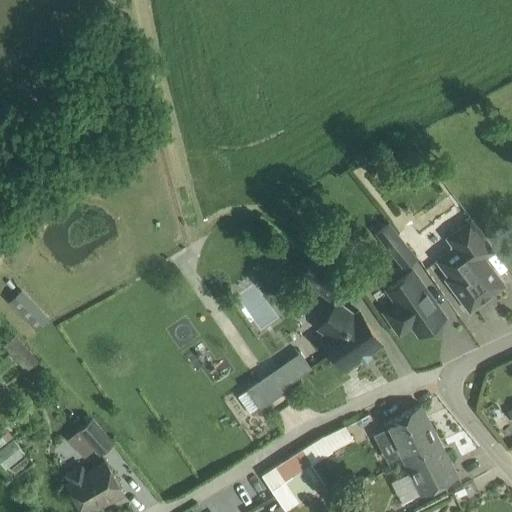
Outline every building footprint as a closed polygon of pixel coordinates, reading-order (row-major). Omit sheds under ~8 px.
[(417,152),(410,140),(390,153),(394,159),(398,165),(417,152)] [(494,248),(472,218),(447,236),(454,246),(437,259),(449,275),(446,277),(470,309),(471,308),(469,305),(482,295),(484,298),(505,283),(484,255),(494,248)] [(376,231),(385,243),(404,266),(416,256),(388,221),(376,231)] [(344,276),(314,255),(300,275),(330,296),(344,276)] [(445,315),(412,269),(387,287),(397,301),(385,310),(400,331),(412,322),(419,333),(445,315)] [(49,318),(23,289),(9,301),(35,331),(49,318)] [(331,350),(344,369),(382,343),(359,310),(354,313),(337,300),(318,326),(326,332),(321,336),(324,339),(321,341),(329,351),(331,350)] [(17,359),(29,348),(15,333),(3,344),(17,359)] [(259,407),(270,399),(257,381),(246,388),(259,407)] [(421,403),(385,421),(404,459),(440,441),(421,403)] [(99,452),(113,439),(93,417),(79,430),(99,452)] [(312,461),(332,448),(353,438),(345,424),(323,434),(303,447),(312,461)] [(0,430),(0,448),(13,438),(4,427),(0,430)] [(440,441),(404,459),(422,493),(458,474),(440,441)] [(303,447),(262,473),(285,509),(326,483),(312,461),(303,447)] [(68,480),(67,481),(84,511),(106,498),(107,501),(123,492),(105,459),(86,469),(82,462),(64,472),(68,480)]
